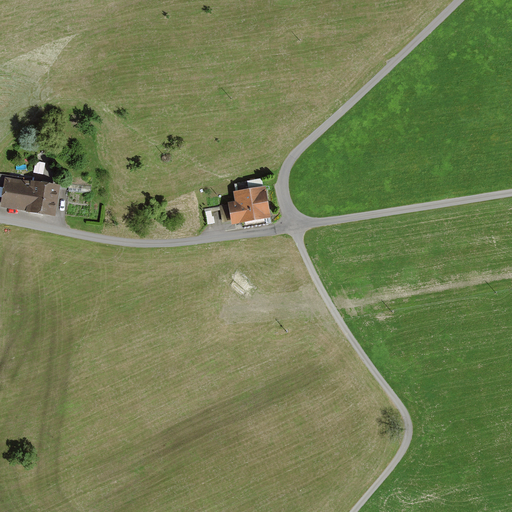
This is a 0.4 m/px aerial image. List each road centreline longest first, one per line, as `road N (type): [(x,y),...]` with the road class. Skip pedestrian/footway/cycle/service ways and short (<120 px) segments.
road 1 (unclassified): [(291,228),(286,164),(459,0)]
road 2 (residential): [(291,228),(177,244),(105,240),(0,219)]
road 3 (unclassified): [(511,191),(291,228)]
